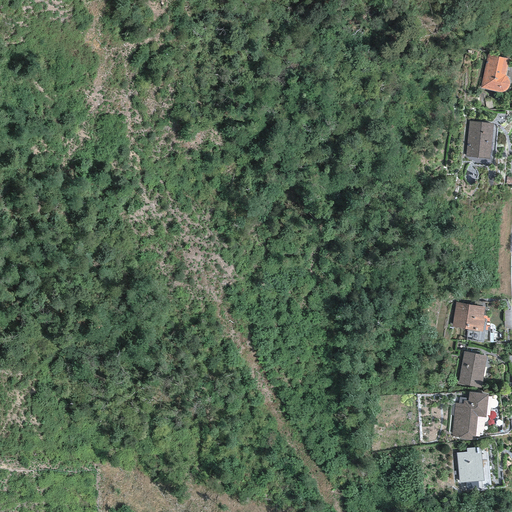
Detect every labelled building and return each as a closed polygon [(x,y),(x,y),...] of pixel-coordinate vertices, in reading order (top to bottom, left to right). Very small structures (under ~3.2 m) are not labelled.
[(508,59),(487,54),(480,88),(499,92),(503,92),(507,90),(509,87),(510,84),(509,82),(509,79),(507,77),(506,75),(508,59)] [(493,124),(469,121),(466,157),(490,159),(493,124)] [(485,307),(456,303),(452,326),(482,331),(485,318),(483,317),(485,307)] [(486,355),(464,351),(458,383),(481,387),(486,355)] [(464,404),(455,403),(452,436),(475,439),(478,417),(486,418),(489,394),(469,392),(468,401),(464,401),(464,404)] [(467,452),(456,453),(459,483),(484,480),(481,450),(479,451),(478,447),(466,448),(467,452)]
